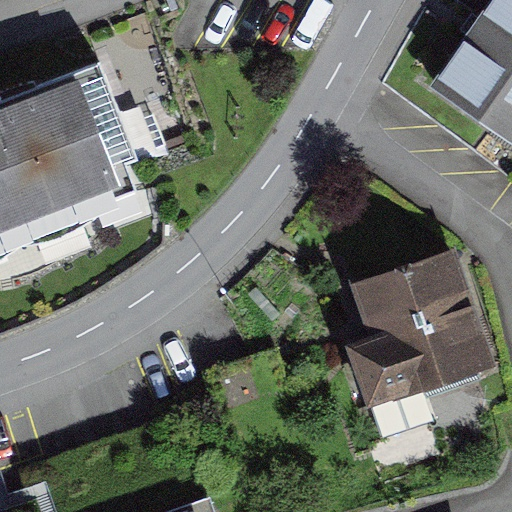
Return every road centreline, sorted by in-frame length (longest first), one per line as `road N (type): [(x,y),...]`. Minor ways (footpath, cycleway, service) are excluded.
road 1 (residential): [(312,116),(273,178),(138,303),(0,364)]
road 2 (residential): [(312,116),(466,218),(511,283)]
road 3 (residential): [(376,0),(312,116)]
